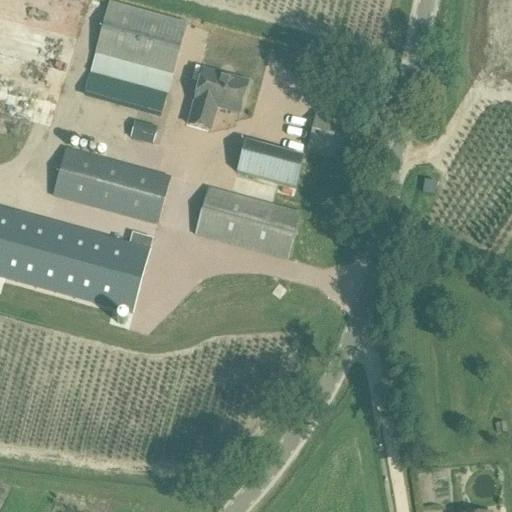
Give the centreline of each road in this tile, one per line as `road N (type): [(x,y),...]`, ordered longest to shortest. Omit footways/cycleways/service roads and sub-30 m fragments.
road 1 (unclassified): [(232,511),(310,425),(337,371),(377,251),(427,0)]
road 2 (track): [(399,511),(367,289)]
